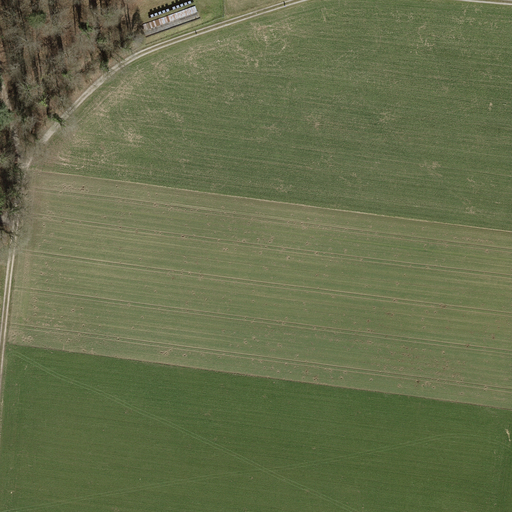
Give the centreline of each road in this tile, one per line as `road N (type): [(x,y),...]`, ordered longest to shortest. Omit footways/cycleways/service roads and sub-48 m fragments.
road 1 (track): [(20,168),(98,79),(132,57),(298,0)]
road 2 (track): [(0,372),(20,168)]
